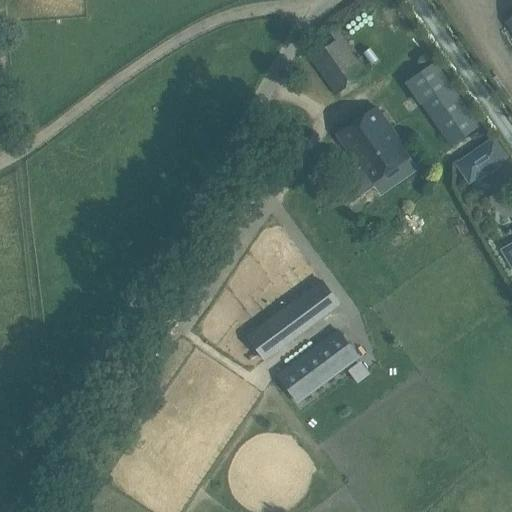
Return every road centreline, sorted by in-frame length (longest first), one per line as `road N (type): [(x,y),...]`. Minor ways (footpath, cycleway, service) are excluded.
road 1 (unclassified): [(20,511),(277,73),(313,16),(333,0)]
road 2 (track): [(0,165),(184,37),(234,12),(281,8),(313,16)]
